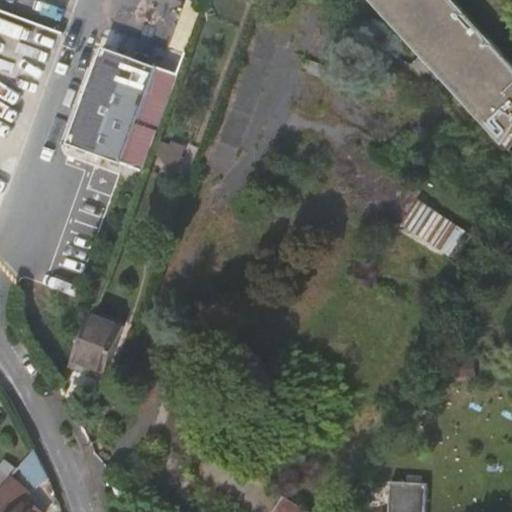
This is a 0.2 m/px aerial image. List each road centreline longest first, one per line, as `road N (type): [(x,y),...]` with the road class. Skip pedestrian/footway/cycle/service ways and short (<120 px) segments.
road 1 (secondary): [(80,511),(69,463),(0,346)]
road 2 (track): [(244,344),(319,272),(335,250),(340,212)]
